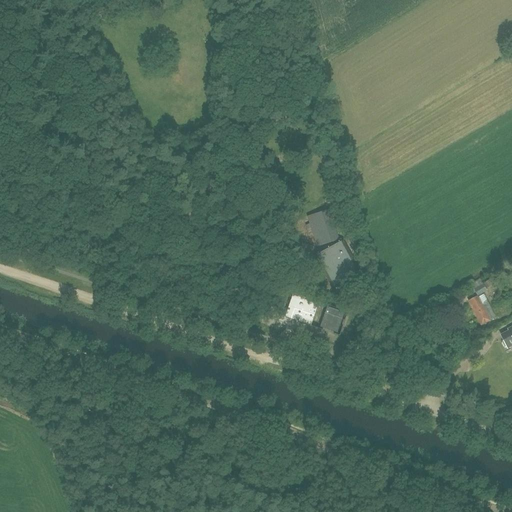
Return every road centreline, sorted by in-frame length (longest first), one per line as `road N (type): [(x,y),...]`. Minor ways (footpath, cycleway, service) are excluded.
road 1 (track): [(0,331),(511,511)]
road 2 (track): [(511,437),(318,380),(0,264)]
